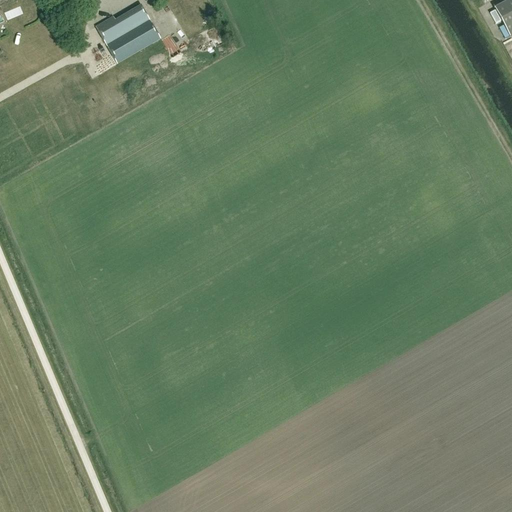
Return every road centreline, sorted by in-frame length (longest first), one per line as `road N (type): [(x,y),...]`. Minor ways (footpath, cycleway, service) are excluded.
road 1 (unclassified): [(108,511),(0,256)]
road 2 (track): [(511,157),(420,0)]
